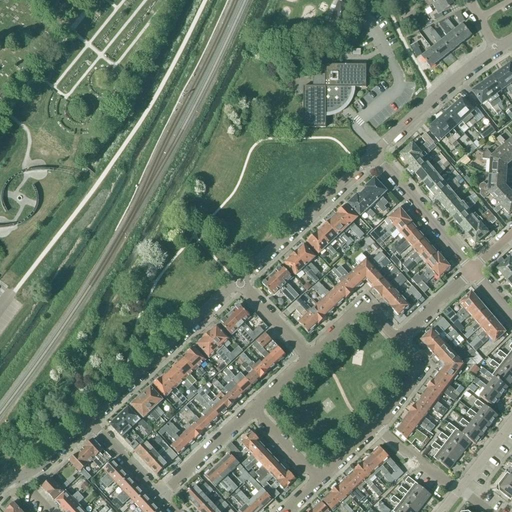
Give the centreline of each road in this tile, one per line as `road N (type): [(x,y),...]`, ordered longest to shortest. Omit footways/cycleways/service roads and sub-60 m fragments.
road 1 (unclassified): [(94,421),(240,283)]
road 2 (unclassified): [(240,283),(373,152)]
road 3 (residential): [(373,152),(496,51)]
road 4 (unclassified): [(472,270),(373,152)]
road 5 (residential): [(158,494),(252,407)]
road 6 (residential): [(309,357),(365,306),(397,339)]
